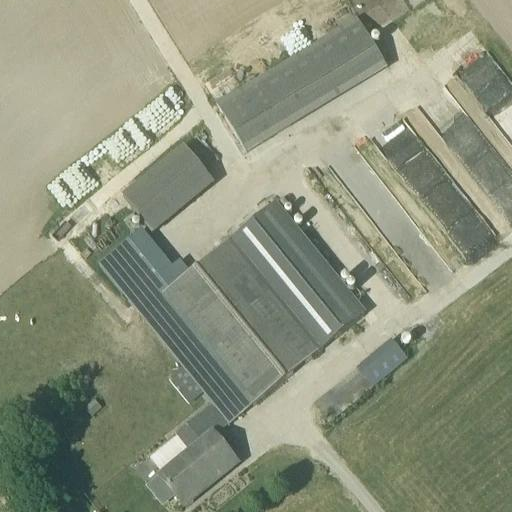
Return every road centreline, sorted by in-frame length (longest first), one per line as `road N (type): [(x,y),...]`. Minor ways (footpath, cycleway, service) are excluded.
road 1 (track): [(277,166),(396,316),(242,438)]
road 2 (track): [(174,243),(418,74)]
road 3 (track): [(138,0),(249,186)]
road 4 (unclassified): [(379,511),(289,401)]
